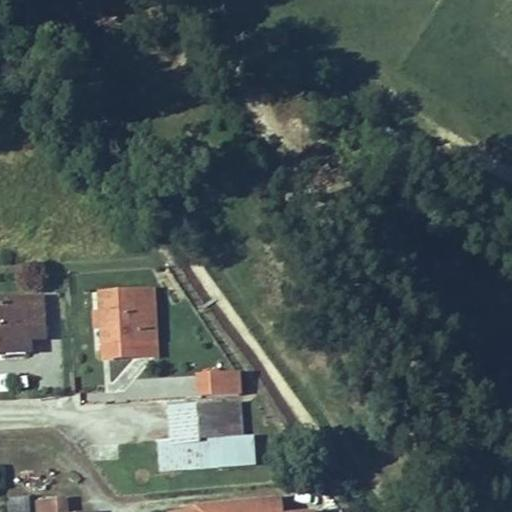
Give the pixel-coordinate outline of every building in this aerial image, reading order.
[(147,283),(95,287),(97,307),(88,308),(89,324),(97,323),(98,336),(151,330),(147,283)] [(0,295),(0,348),(28,346),(28,336),(43,335),(39,291),(0,295)] [(153,348),(151,330),(98,336),(99,353),(153,348)] [(194,375),(195,399),(241,397),(241,374),(194,375)] [(178,405),(180,439),(181,461),(263,457),(258,402),(178,405)] [(182,473),(181,461),(180,439),(167,439),(169,473),(182,473)] [(104,511),(105,511),(104,511),(80,511),(79,491),(52,494),(53,511),(104,511)] [(24,511),(38,511),(38,495),(24,494),(24,511)]
